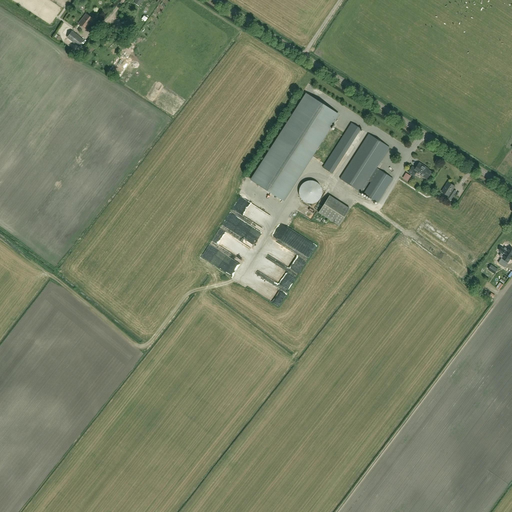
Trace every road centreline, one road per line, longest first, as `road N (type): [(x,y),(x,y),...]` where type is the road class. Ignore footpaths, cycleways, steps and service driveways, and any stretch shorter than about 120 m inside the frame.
road 1 (tertiary): [(511,193),(208,0)]
road 2 (track): [(511,277),(335,511)]
